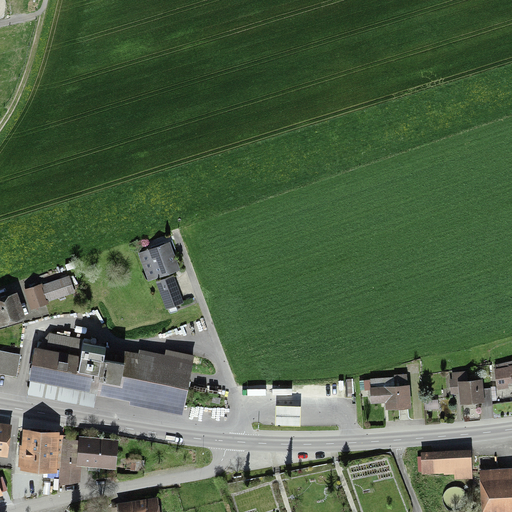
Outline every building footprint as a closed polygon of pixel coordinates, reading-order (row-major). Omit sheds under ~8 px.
[(180,269),(170,240),(165,242),(164,240),(151,245),(151,247),(138,252),(148,280),(180,269)] [(76,292),(70,274),(43,284),(42,282),(24,288),(31,308),(49,302),(49,301),(76,292)] [(184,302),(173,274),(156,281),(166,309),(184,302)] [(0,325),(27,317),(18,290),(0,296),(0,325)] [(129,403),(183,414),(194,353),(166,348),(165,353),(139,348),(139,352),(106,345),(106,344),(84,340),(84,338),(49,331),(46,346),(35,344),(28,378),(30,379),(27,393),(94,406),(96,393),(129,400),(129,403)] [(0,372),(17,375),(21,353),(0,349),(0,372)] [(511,362),(497,366),(499,389),(509,387),(507,377),(511,376),(511,362)] [(492,405),(492,397),(491,387),(484,387),(483,377),(468,378),(467,370),(451,371),(452,378),(450,378),(451,394),(459,393),(460,403),(482,401),(482,406),(492,405)] [(411,406),(410,383),(408,383),(407,373),(394,374),(394,376),(370,377),(370,379),(364,379),(364,378),(359,378),(361,397),(370,396),(371,402),(385,401),(386,408),(411,406)] [(438,399),(424,400),(425,409),(439,408),(438,399)] [(301,404),(276,403),(275,424),(300,425),(301,404)] [(0,454),(8,456),(12,423),(0,420),(0,454)] [(57,471),(57,468),(60,434),(60,429),(23,427),(22,443),(20,443),(18,465),(20,465),(20,469),(57,471)] [(63,434),(60,434),(57,468),(60,468),(59,485),(81,481),(82,464),(89,465),(88,470),(100,471),(100,466),(116,467),(119,438),(79,435),(79,439),(63,437),(63,434)] [(418,457),(419,471),(456,470),(456,479),(470,478),(469,455),(418,457)] [(139,460),(127,459),(126,469),(138,470),(139,460)] [(511,511),(511,469),(479,471),(481,511),(511,511)] [(112,510),(111,511),(160,511),(158,496),(116,502),(117,510),(112,510)]
